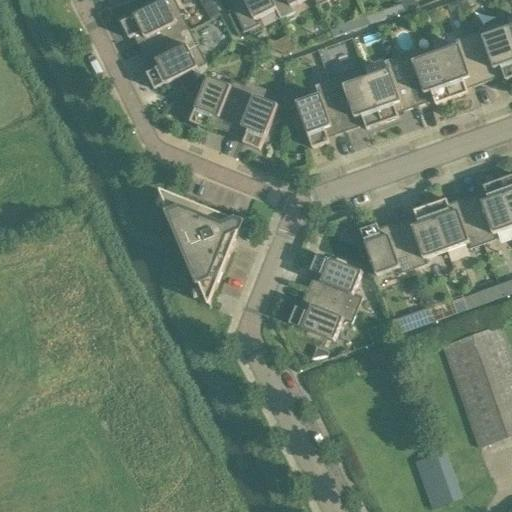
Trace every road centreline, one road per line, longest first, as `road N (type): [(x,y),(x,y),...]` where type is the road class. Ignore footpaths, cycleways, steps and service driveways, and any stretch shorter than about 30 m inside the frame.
road 1 (residential): [(333,511),(246,335),(298,205)]
road 2 (residential): [(298,205),(152,148),(87,8),(108,0)]
road 3 (residential): [(298,205),(511,129)]
